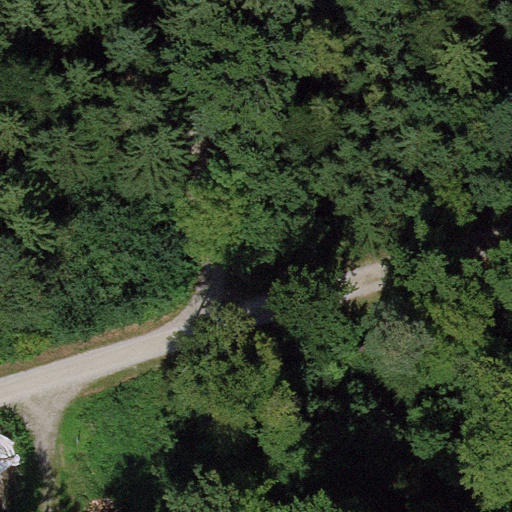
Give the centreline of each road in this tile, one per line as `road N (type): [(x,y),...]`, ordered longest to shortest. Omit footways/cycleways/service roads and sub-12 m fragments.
road 1 (track): [(511,228),(0,391)]
road 2 (track): [(164,0),(237,311)]
road 3 (track): [(34,380),(48,511)]
